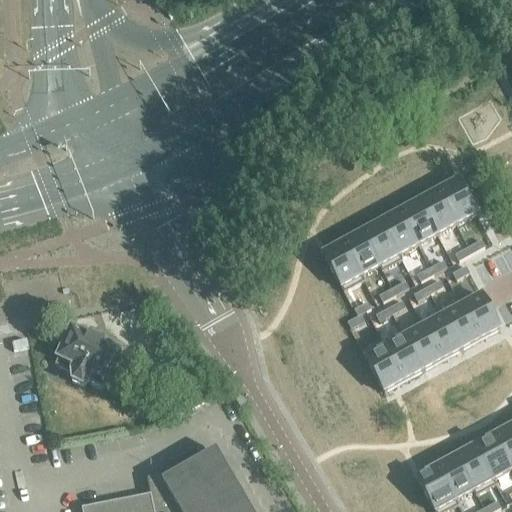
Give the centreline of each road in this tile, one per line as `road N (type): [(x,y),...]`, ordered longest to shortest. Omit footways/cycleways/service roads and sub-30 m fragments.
road 1 (tertiary): [(323,511),(126,163)]
road 2 (tertiary): [(126,163),(418,0)]
road 3 (tertiary): [(303,0),(103,111)]
road 4 (tertiary): [(0,202),(126,163)]
